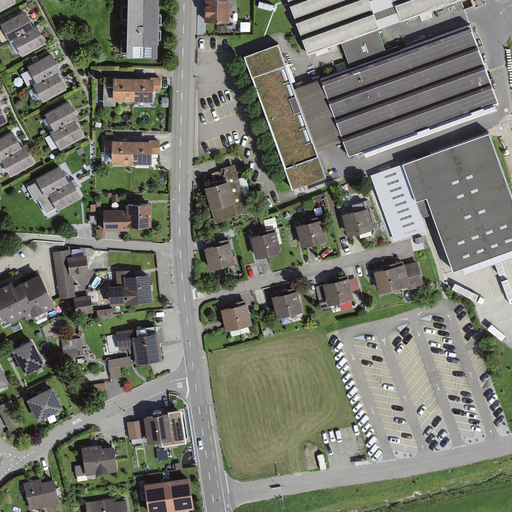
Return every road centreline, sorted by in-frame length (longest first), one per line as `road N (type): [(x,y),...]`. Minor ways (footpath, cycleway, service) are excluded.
road 1 (tertiary): [(185,301),(184,0)]
road 2 (residential): [(405,244),(185,301)]
road 3 (residential): [(18,462),(99,413),(195,377)]
road 4 (tertiary): [(215,505),(195,377)]
